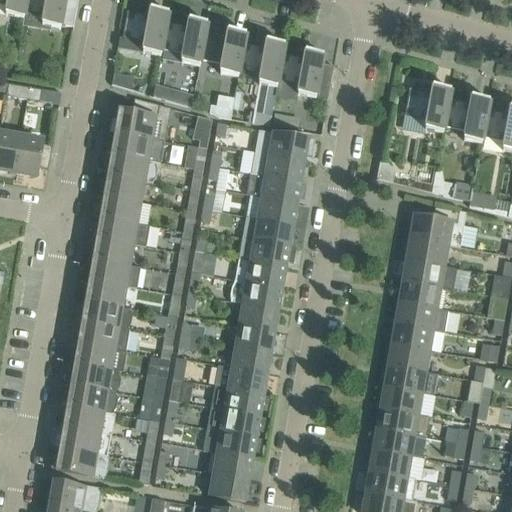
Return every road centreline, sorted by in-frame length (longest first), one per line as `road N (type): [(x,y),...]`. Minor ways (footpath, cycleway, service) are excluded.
road 1 (residential): [(279,511),(364,6)]
road 2 (residential): [(20,453),(62,218)]
road 3 (residential): [(62,218),(104,0)]
road 4 (residential): [(511,46),(364,6)]
